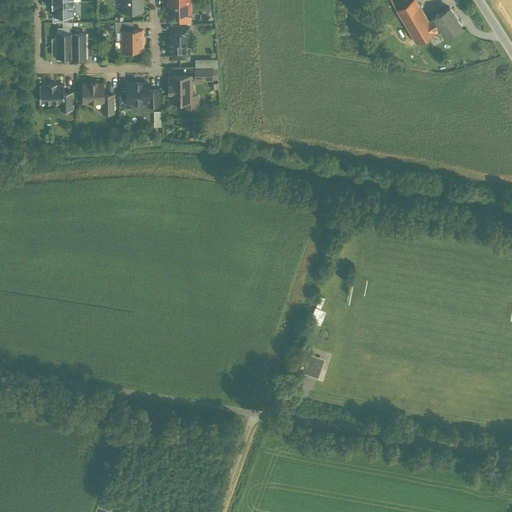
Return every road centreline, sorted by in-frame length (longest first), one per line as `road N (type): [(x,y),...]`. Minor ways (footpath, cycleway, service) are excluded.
road 1 (unclassified): [(511,458),(0,373)]
road 2 (residential): [(38,0),(39,53),(48,71),(146,67),(156,53),(155,0)]
